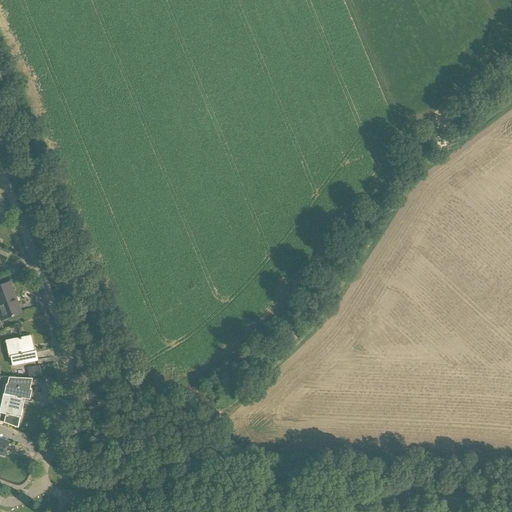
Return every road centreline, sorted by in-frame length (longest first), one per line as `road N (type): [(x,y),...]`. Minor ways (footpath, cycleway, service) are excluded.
road 1 (unclassified): [(511,508),(231,486),(60,493)]
road 2 (residential): [(39,483),(68,394),(68,352),(0,157)]
